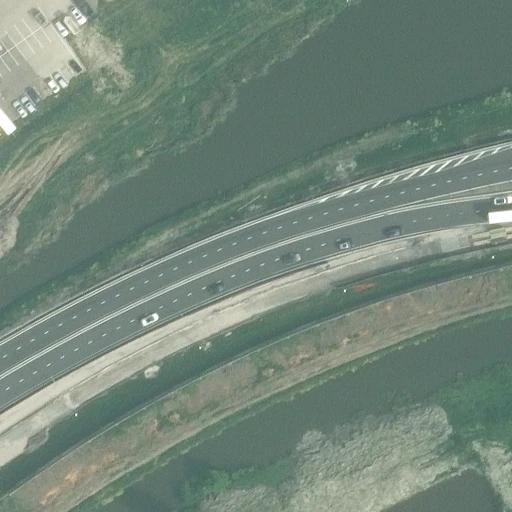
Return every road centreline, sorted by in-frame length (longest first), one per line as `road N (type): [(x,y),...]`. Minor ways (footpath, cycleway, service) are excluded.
road 1 (primary): [(0,442),(209,321),(301,283),(511,224)]
road 2 (primary): [(511,165),(221,249),(87,311),(0,363)]
road 3 (primary): [(0,395),(112,331),(245,270),(391,226),(511,208)]
road 4 (primary): [(336,0),(228,77),(194,126),(184,216),(191,279),(224,361),(248,372)]
road 5 (primary): [(248,372),(255,345),(217,237),(216,194),(231,127),(261,88),(386,0)]
road 6 (primary): [(370,133),(131,227),(0,298)]
road 7 (primary): [(248,372),(352,327),(511,285)]
road 8 (primary): [(13,511),(158,415),(248,372)]
road 9 (primary): [(511,51),(370,133)]
road 10 (primary): [(511,99),(370,133)]
